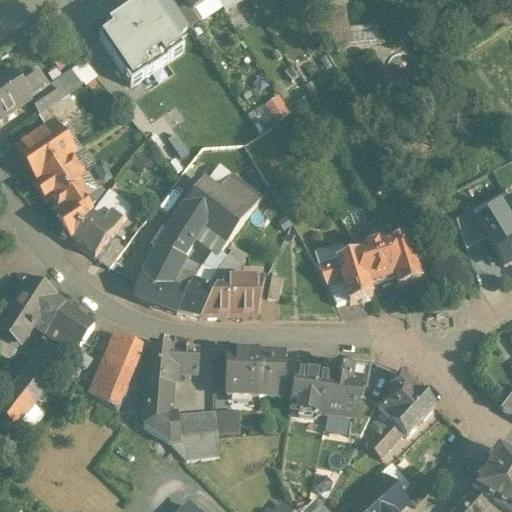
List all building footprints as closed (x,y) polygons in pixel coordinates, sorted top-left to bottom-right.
[(180,0),(165,0),(167,2),(171,9),(182,2),(180,0)] [(214,2),(212,0),(180,0),(182,2),(192,17),(214,2)] [(323,0),(324,11),(344,9),(342,0),(323,0)] [(154,11),(176,45),(189,36),(188,34),(171,9),(167,2),(154,11)] [(192,17),(182,2),(171,9),(188,34),(198,27),(192,17)] [(130,91),(183,55),(176,45),(154,11),(151,8),(140,15),(137,10),(105,31),(108,37),(98,43),(100,47),(130,91)] [(187,71),(198,93),(217,84),(207,62),(187,71)] [(83,68),(47,92),(56,104),(91,80),(83,68)] [(10,76),(0,82),(0,125),(29,106),(30,106),(29,104),(10,76)] [(47,92),(29,104),(30,106),(29,106),(36,117),(56,104),(47,92)] [(278,121),(289,115),(280,98),(269,104),(278,121)] [(67,102),(37,122),(45,134),(53,129),(56,135),(68,127),(79,119),(67,102)] [(68,127),(56,135),(62,143),(73,135),(68,127)] [(45,134),(15,154),(37,189),(38,189),(51,180),(48,175),(69,161),(69,162),(73,160),(62,143),(56,135),(53,129),(45,134)] [(69,161),(48,175),(51,180),(38,189),(37,189),(35,190),(45,206),(50,203),(60,219),(61,221),(81,207),(87,203),(86,201),(80,192),(76,186),(79,184),(82,182),(82,181),(69,162),(69,161)] [(98,194),(87,177),(82,181),(82,182),(79,184),(82,190),(80,192),(86,201),(98,194)] [(260,204),(235,185),(222,200),(248,220),(260,204)] [(203,186),(182,214),(201,229),(222,200),(203,186)] [(127,197),(115,187),(106,199),(119,208),(120,206),(127,197)] [(107,222),(96,213),(106,199),(99,193),(98,194),(86,201),(87,203),(81,207),(90,220),(102,229),(107,222)] [(119,208),(106,199),(96,213),(107,222),(110,218),(111,219),(117,210),(119,208)] [(222,200),(201,229),(202,229),(227,248),(245,224),(248,220),(222,200)] [(130,213),(120,206),(119,208),(117,210),(127,217),(130,213)] [(81,207),(61,221),(60,219),(55,222),(71,246),(90,220),(81,207)] [(511,268),(511,212),(509,207),(477,225),(487,243),(504,273),(511,268)] [(182,214),(155,256),(142,282),(134,302),(175,319),(177,319),(187,299),(176,295),(179,286),(175,285),(183,264),(202,229),(201,229),(182,214)] [(466,254),(487,243),(477,225),(473,215),(456,226),(466,254)] [(102,229),(90,220),(71,246),(94,263),(121,227),(111,219),(110,218),(107,222),(102,229)] [(220,258),(213,253),(202,271),(215,277),(226,261),(228,262),(252,230),(245,224),(227,248),(220,258)] [(136,236),(129,231),(123,238),(131,244),(136,236)] [(426,262),(419,239),(407,242),(415,265),(426,262)] [(385,249),(395,281),(399,293),(421,286),(415,265),(407,242),(385,249)] [(365,248),(364,250),(355,253),(356,258),(357,258),(367,290),(368,289),(395,281),(385,249),(384,244),(376,247),(374,245),(371,245),(369,245),(366,246),(365,248)] [(124,253),(114,246),(99,266),(108,273),(124,253)] [(367,290),(357,258),(356,258),(335,265),(342,288),(348,306),(349,309),(372,301),(368,289),(367,290)] [(200,273),(183,264),(175,285),(179,286),(176,295),(187,299),(177,319),(199,323),(214,296),(207,293),(215,277),(202,271),(200,273)] [(335,265),(315,271),(327,293),(328,293),(342,288),(335,265)] [(282,284),(270,281),(266,303),(277,305),(282,284)] [(264,286),(222,285),(221,297),(214,296),(199,323),(256,323),(264,286)] [(30,288),(0,325),(0,334),(21,348),(36,326),(52,303),(30,288)] [(342,288),(328,293),(336,310),(348,306),(342,288)] [(52,303),(36,326),(49,335),(65,311),(52,303)] [(93,330),(65,311),(49,335),(60,342),(57,347),(64,352),(68,347),(77,353),(93,330)] [(113,338),(87,398),(108,411),(117,388),(134,346),(113,338)] [(171,353),(150,352),(147,389),(169,390),(169,383),(177,384),(177,378),(178,370),(170,369),(171,353)] [(198,355),(171,353),(170,369),(178,370),(177,378),(197,379),(198,355)] [(46,354),(29,377),(46,390),(64,367),(46,354)] [(256,357),(227,356),(226,400),(258,401),(256,384),(256,357)] [(284,358),(256,357),(256,384),(258,401),(291,402),(293,385),(284,385),(284,358)] [(370,372),(347,368),(346,371),(347,371),(352,378),(351,385),(360,386),(357,403),(362,404),(364,394),(366,394),(370,372)] [(346,371),(338,370),(331,375),(330,381),(331,382),(324,421),(350,425),(353,426),(357,403),(360,386),(351,385),(352,378),(347,371),(346,371)] [(330,381),(295,376),(293,385),(291,402),(289,416),(324,421),(331,382),(330,381)] [(29,377),(10,401),(26,416),(46,390),(29,377)] [(393,396),(377,415),(381,419),(370,431),(378,440),(367,452),(380,464),(403,439),(405,442),(434,411),(400,378),(388,392),(393,396)] [(117,388),(108,411),(116,415),(126,392),(117,388)] [(170,421),(167,422),(167,416),(169,390),(147,389),(143,431),(169,449),(185,465),(218,461),(214,418),(170,421)] [(26,416),(10,401),(4,398),(0,403),(0,414),(17,428),(26,416)] [(511,402),(501,414),(503,415),(511,418),(511,402)] [(375,410),(362,404),(357,403),(353,426),(350,425),(347,440),(359,442),(375,410)] [(511,511),(511,461),(497,453),(471,496),(491,507),(500,511),(511,511)] [(351,511),(401,511),(407,507),(384,482),(351,511)] [(486,511),(491,507),(471,496),(457,511),(486,511)] [(323,511),(315,503),(311,508),(302,511),(323,511)]
